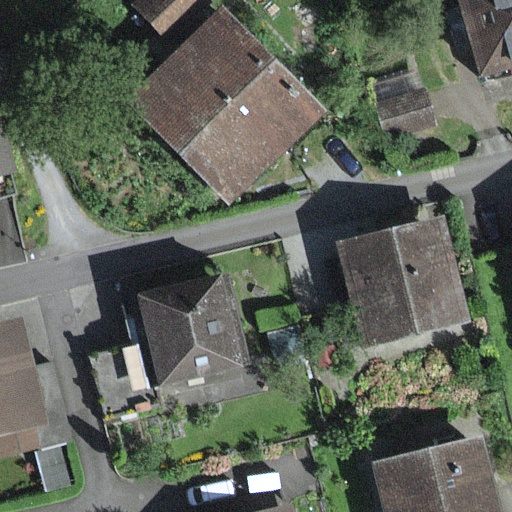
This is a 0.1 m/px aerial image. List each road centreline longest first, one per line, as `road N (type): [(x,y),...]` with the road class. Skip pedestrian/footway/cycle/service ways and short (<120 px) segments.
road 1 (residential): [(511,167),(86,272)]
road 2 (residential): [(86,272),(0,80)]
